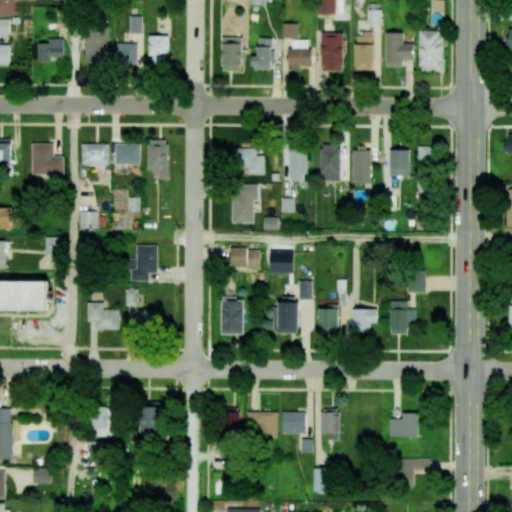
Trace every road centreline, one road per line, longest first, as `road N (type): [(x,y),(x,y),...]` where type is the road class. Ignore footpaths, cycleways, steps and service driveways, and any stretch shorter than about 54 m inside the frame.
road 1 (secondary): [(468,511),(470,0)]
road 2 (residential): [(0,104),(470,107)]
road 3 (residential): [(0,367),(469,371)]
road 4 (residential): [(194,369),(196,0)]
road 5 (residential): [(192,511),(194,369)]
